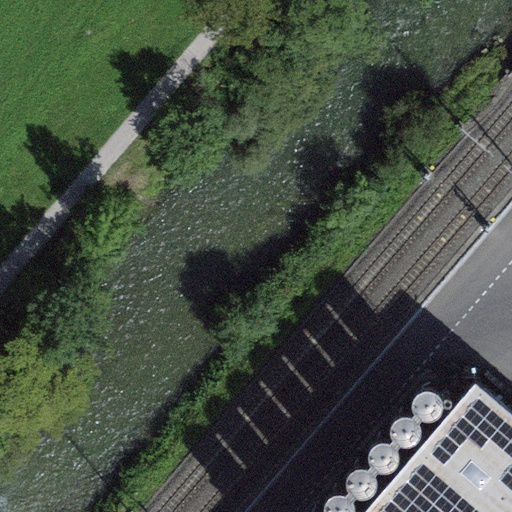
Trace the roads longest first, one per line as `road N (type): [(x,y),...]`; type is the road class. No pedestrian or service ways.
road 1 (unclassified): [(261,511),(511,216)]
road 2 (track): [(252,0),(0,293)]
